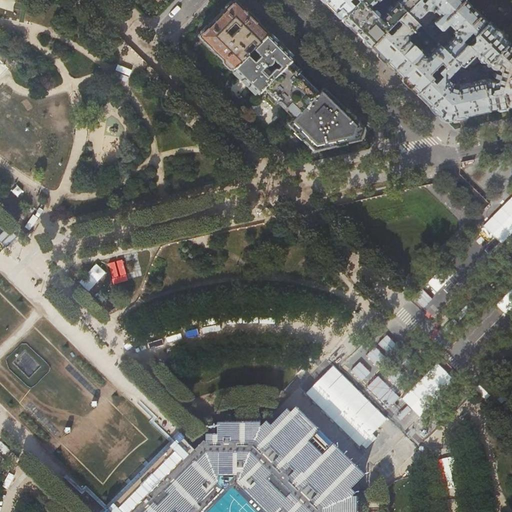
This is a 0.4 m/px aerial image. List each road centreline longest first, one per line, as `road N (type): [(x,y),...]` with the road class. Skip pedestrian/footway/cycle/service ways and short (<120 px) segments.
road 1 (residential): [(511,211),(276,453)]
road 2 (residential): [(319,497),(511,303)]
road 3 (residential): [(434,158),(277,0)]
road 4 (residential): [(276,453),(213,476),(168,511)]
